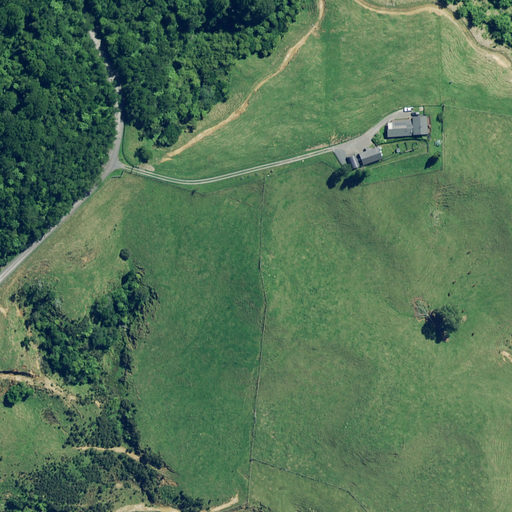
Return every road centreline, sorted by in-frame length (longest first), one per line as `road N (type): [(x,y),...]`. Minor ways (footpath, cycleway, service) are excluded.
road 1 (tertiary): [(0,288),(95,194),(123,146),(120,92),(90,0)]
road 2 (track): [(116,161),(169,180),(212,179),(347,144),(384,119),(415,111)]
